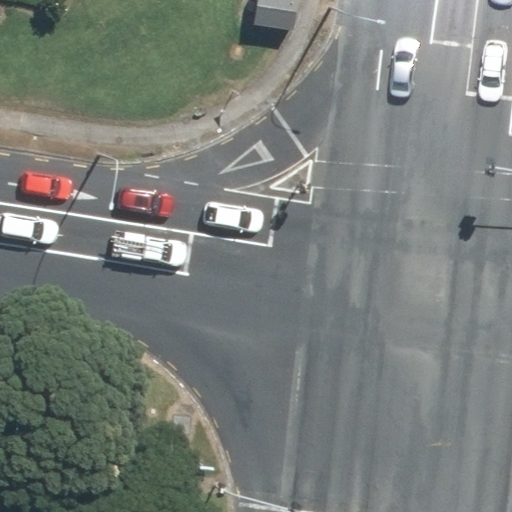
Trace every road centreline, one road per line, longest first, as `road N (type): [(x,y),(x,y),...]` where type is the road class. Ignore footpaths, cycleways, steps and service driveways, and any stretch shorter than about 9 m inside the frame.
road 1 (primary): [(11,233),(184,191),(271,142),(325,94),(392,0)]
road 2 (primary): [(11,233),(389,289)]
road 3 (primary): [(389,289),(445,0)]
road 4 (primary): [(353,511),(389,289)]
road 5 (primary): [(389,289),(511,293)]
